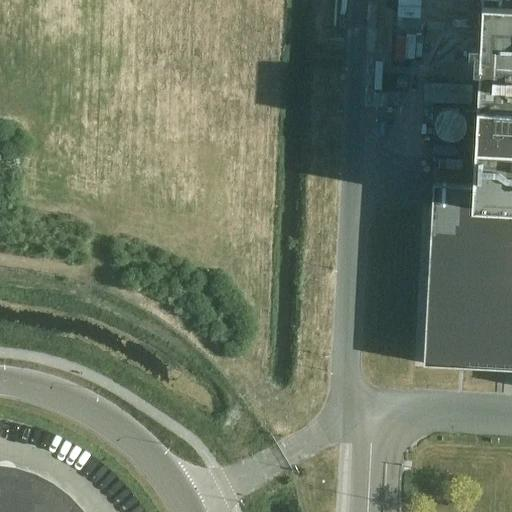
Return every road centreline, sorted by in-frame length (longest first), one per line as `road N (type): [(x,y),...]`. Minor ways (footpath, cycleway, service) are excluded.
road 1 (secondary): [(190,511),(150,456),(95,412),(0,380)]
road 2 (unknown): [(114,511),(54,451),(0,443)]
